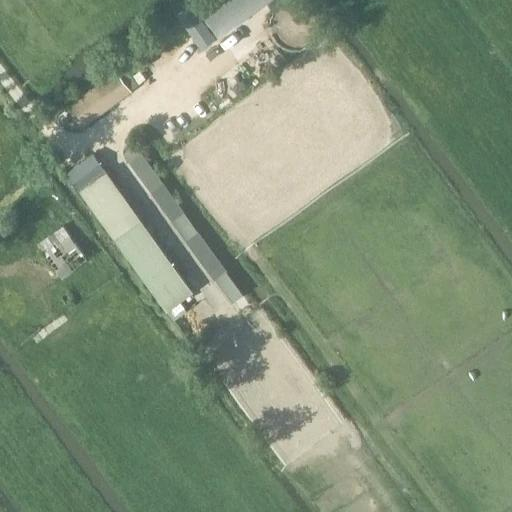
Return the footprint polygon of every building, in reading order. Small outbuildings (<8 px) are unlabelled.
[(225,24),(236,16),(258,0),(217,0),(211,5),(225,24)] [(69,105),(80,121),(83,125),(131,90),(116,70),(69,105)] [(134,147),(124,153),(129,160),(138,154),(134,147)] [(139,154),(129,161),(150,192),(214,278),(215,278),(226,294),(227,293),(230,297),(234,293),(232,290),(236,287),(199,237),(195,232),(196,232),(181,212),(160,185),(139,154)] [(207,326),(192,337),(199,346),(214,335),(207,326)]
